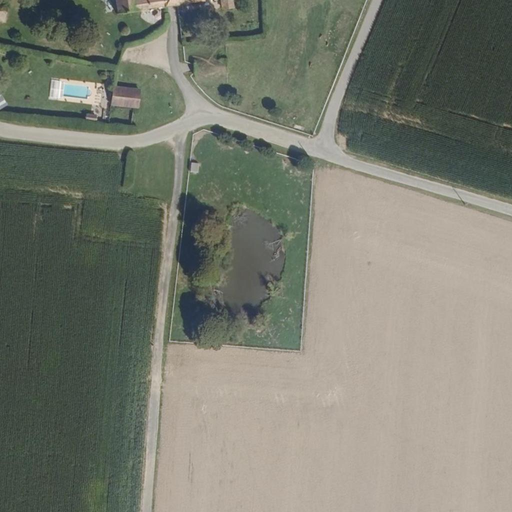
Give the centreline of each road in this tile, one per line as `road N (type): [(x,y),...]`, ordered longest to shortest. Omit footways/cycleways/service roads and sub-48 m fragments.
road 1 (unclassified): [(511,210),(215,114),(152,145),(0,129)]
road 2 (track): [(146,511),(181,128)]
